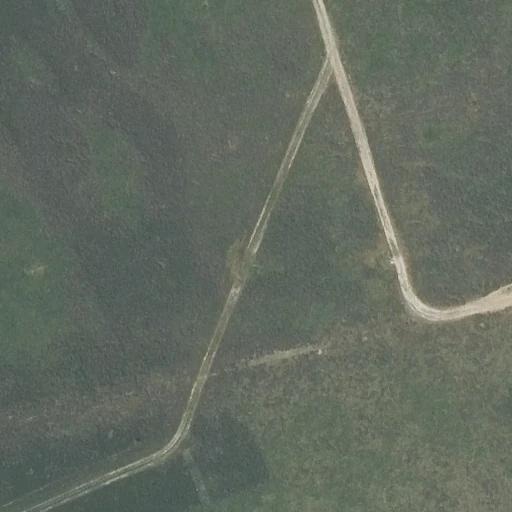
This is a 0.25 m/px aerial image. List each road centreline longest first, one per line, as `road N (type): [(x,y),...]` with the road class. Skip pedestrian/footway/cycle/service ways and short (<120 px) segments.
road 1 (track): [(40,511),(141,466),(176,438),(332,53)]
road 2 (track): [(317,0),(404,306),(428,320),(511,299)]
